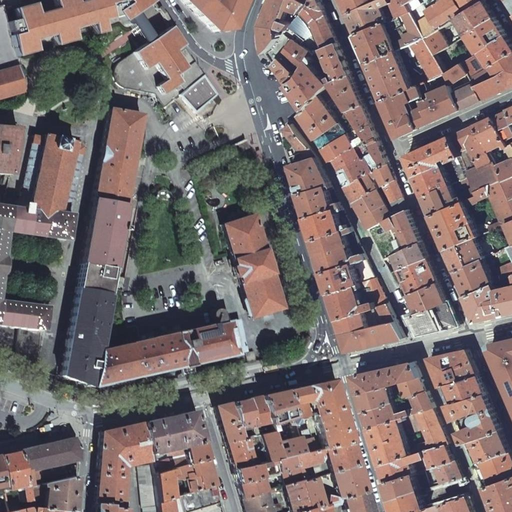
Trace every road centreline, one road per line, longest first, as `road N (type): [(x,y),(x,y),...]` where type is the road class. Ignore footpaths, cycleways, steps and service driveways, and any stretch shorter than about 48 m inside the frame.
road 1 (residential): [(256,0),(245,68),(321,312)]
road 2 (residential): [(474,334),(395,148)]
road 3 (residential): [(395,148),(332,0)]
road 4 (residential): [(339,363),(385,511)]
road 5 (residential): [(474,334),(339,363)]
road 6 (residential): [(511,96),(395,148)]
road 7 (residential): [(232,511),(197,395)]
